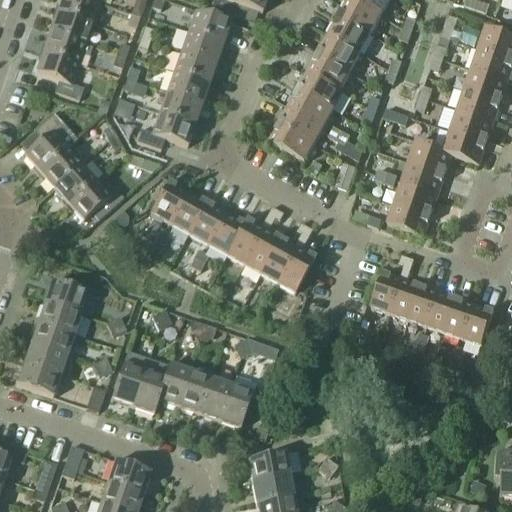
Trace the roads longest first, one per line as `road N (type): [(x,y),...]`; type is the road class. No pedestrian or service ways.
road 1 (residential): [(357,236),(221,165),(257,60),(306,0)]
road 2 (residential): [(199,511),(181,467),(0,407)]
